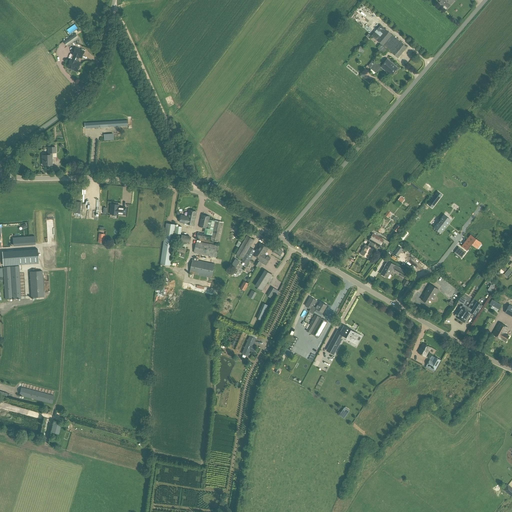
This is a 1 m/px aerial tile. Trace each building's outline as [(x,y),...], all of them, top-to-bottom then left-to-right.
[(451,0),(439,0),(441,1),(440,2),(444,6),(445,5),(448,8),(454,2),(451,0)] [(385,30),(376,40),(389,52),(396,58),(405,48),(385,30)] [(75,33),(64,41),(68,47),(79,38),(75,33)] [(70,59),(67,67),(68,67),(68,68),(70,69),(71,69),(77,71),(78,69),(79,69),(80,68),(80,66),(80,65),(81,63),(77,62),(79,57),(82,58),(84,51),(75,47),(72,54),(74,55),(72,59),(70,59)] [(374,60),(368,66),(370,68),(370,69),(376,74),(381,68),(391,76),(397,68),(387,60),(385,62),(383,60),(381,63),(381,62),(379,64),(376,61),(376,62),(374,60)] [(48,155),(42,155),(43,161),(43,166),(52,165),(52,157),(52,153),(56,153),(56,148),(48,148),(48,155)] [(432,208),(442,195),(438,192),(428,205),(432,208)] [(111,204),(110,214),(127,215),(127,207),(120,207),(120,204),(111,204)] [(179,216),(178,218),(179,219),(180,219),(180,222),(194,225),(196,212),(189,210),(188,217),(180,215),(179,216)] [(201,215),(199,227),(208,228),(210,216),(201,215)] [(443,217),(435,227),(441,231),(449,221),(443,217)] [(215,220),(211,240),(220,242),(224,222),(215,220)] [(166,223),(160,265),(170,266),(176,225),(166,223)] [(365,245),(360,254),(368,258),(373,249),(372,248),(374,244),(379,247),(383,239),(372,233),(369,241),(370,242),(368,246),(365,245)] [(181,236),(180,242),(190,244),(191,237),(182,235),(181,236)] [(247,236),(236,255),(243,259),(241,261),(245,264),(243,266),(245,267),(246,267),(250,259),(253,255),(255,251),(250,247),(254,240),(247,236)] [(471,236),(463,246),(468,250),(472,244),(476,248),(480,243),(471,236)] [(16,247),(33,246),(33,237),(15,238),(16,247)] [(196,241),(194,253),(216,258),(219,246),(196,241)] [(253,255),(258,258),(260,254),(258,253),(259,251),(262,252),(264,249),(266,251),(268,248),(260,243),(255,251),(253,255)] [(399,246),(394,253),(398,256),(403,249),(399,246)] [(260,254),(258,258),(259,259),(258,261),(266,265),(271,257),(265,254),(266,251),(264,249),(262,252),(259,251),(258,253),(260,254)] [(37,251),(2,254),(3,265),(38,262),(37,251)] [(379,251),(376,254),(377,255),(370,261),(373,264),(383,256),(379,251)] [(192,259),(189,274),(212,278),(215,264),(192,259)] [(388,261),(380,274),(388,278),(392,270),(401,274),(400,276),(403,278),(407,272),(404,270),(395,265),(388,261)] [(19,266),(11,267),(12,299),(21,298),(19,266)] [(10,267),(3,267),(5,299),(12,299),(10,267)] [(265,270),(255,285),(258,287),(262,290),(272,275),(265,270)] [(42,272),(30,272),(32,298),(44,297),(42,272)] [(430,285),(421,299),(430,305),(439,290),(430,285)] [(271,287),(266,296),(272,299),(277,290),(271,287)] [(252,290),(248,297),(253,299),(257,293),(252,290)] [(310,297),(305,306),(312,310),(314,307),(323,312),(327,305),(320,302),(310,297)] [(501,306),(492,301),(490,305),(492,306),(498,310),(499,310),(501,306)] [(468,308),(460,320),(464,322),(465,322),(466,322),(468,319),(467,319),(469,316),(470,316),(472,314),(474,315),(478,310),(479,310),(482,306),(477,303),(472,310),(468,308)] [(263,304),(257,318),(262,320),(269,306),(263,304)] [(457,312),(455,316),(456,316),(456,317),(460,320),(468,308),(463,305),(461,308),(460,308),(458,310),(459,311),(458,313),(457,312)] [(315,315),(306,331),(319,338),(328,322),(325,320),(315,315)] [(483,327),(481,331),(485,333),(489,325),(486,323),(483,328),(483,327)] [(499,323),(493,334),(506,341),(509,336),(505,334),(508,328),(499,323)] [(337,331),(327,350),(334,354),(342,340),(341,339),(343,336),(357,344),(361,336),(359,335),(359,334),(355,332),(354,333),(351,331),(351,330),(344,326),(341,333),(337,331)] [(244,349),(241,355),(246,357),(248,358),(248,357),(250,352),(254,353),(257,347),(253,345),(256,339),(250,336),(244,349)] [(423,343),(418,352),(426,356),(431,347),(423,343)] [(430,360),(427,366),(436,370),(441,360),(435,357),(433,361),(430,360)] [(322,362),(309,389),(315,392),(328,365),(322,362)] [(21,387),(19,395),(52,404),(54,395),(21,387)] [(419,399),(408,409),(412,413),(423,403),(419,399)] [(48,438),(52,420),(47,419),(43,437),(48,438)]
